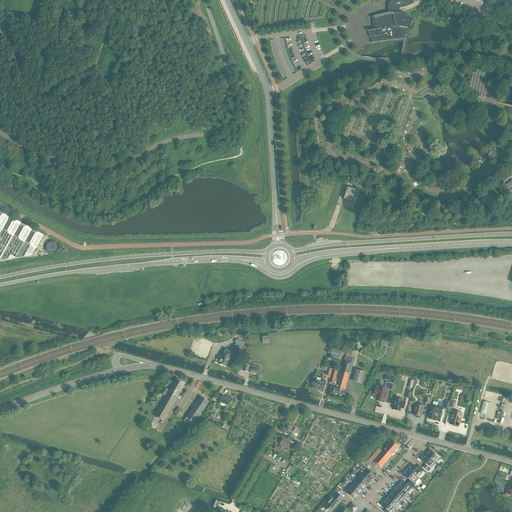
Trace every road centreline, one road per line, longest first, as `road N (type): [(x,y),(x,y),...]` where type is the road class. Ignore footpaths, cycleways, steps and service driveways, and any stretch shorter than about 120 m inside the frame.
road 1 (residential): [(511,462),(164,367)]
road 2 (secondary): [(267,252),(124,257),(0,277)]
road 3 (secondary): [(0,285),(232,259)]
road 4 (secondary): [(511,234),(290,251)]
road 5 (unclassified): [(227,0),(265,84),(275,205)]
road 6 (secondary): [(232,259),(281,277),(315,258),(400,247)]
road 7 (unknown): [(391,268),(495,266),(502,294)]
